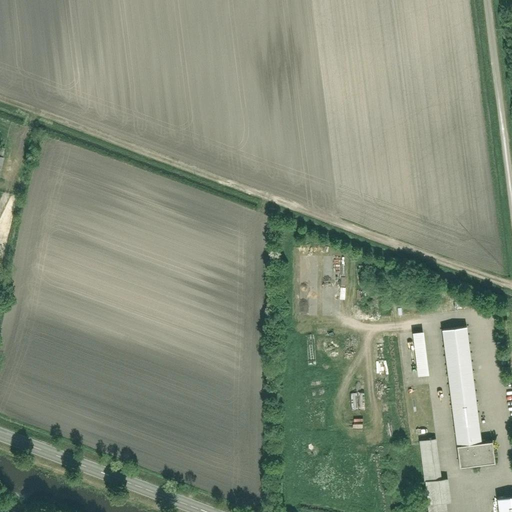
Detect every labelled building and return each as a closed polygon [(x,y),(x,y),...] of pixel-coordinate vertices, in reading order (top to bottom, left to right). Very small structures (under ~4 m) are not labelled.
[(463,326),(438,329),(453,444),(478,440),(463,326)] [(419,330),(408,331),(413,374),(425,372),(419,330)] [(433,437),(418,439),(423,479),(438,477),(433,437)] [(453,444),(452,444),(455,466),(492,461),(489,439),(478,440),(453,444)] [(443,501),(445,501),(442,476),(438,477),(423,479),(426,503),(443,501)] [(511,511),(511,494),(491,497),(493,511),(511,511)] [(426,503),(426,511),(444,511),(443,501),(426,503)]
